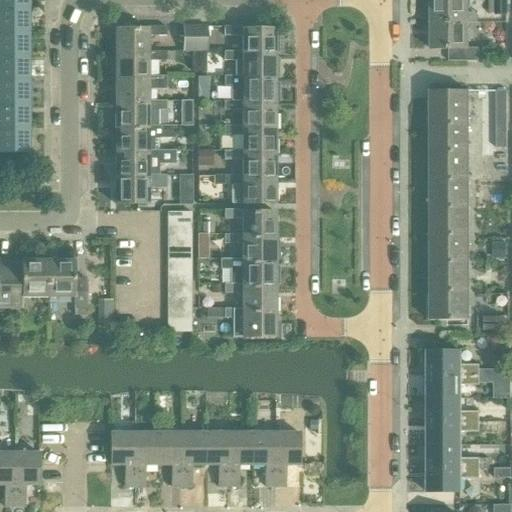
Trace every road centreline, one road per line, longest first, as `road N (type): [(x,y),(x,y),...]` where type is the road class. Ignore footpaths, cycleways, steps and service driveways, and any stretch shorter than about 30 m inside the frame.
road 1 (residential): [(378,329),(303,329),(303,0)]
road 2 (residential): [(378,329),(380,0)]
road 3 (residential): [(0,226),(76,226),(76,0)]
road 4 (residential): [(380,511),(378,329)]
road 5 (unknown): [(144,311),(143,231),(134,224),(76,226)]
